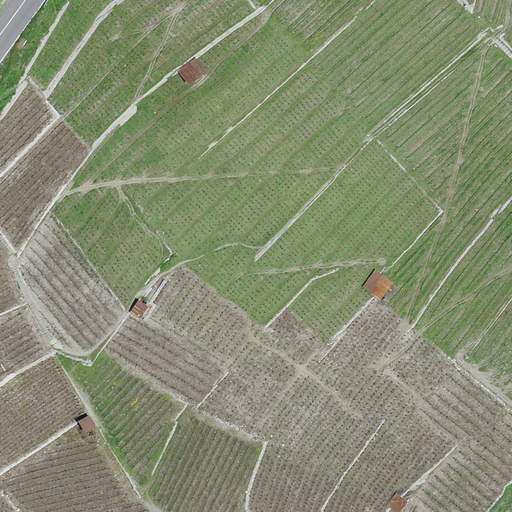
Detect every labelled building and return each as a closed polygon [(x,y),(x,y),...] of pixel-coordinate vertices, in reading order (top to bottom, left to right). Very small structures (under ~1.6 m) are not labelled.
[(204,71),(196,59),(181,70),(189,82),(204,71)] [(392,283),(377,271),(365,286),(380,298),(392,283)] [(147,306),(140,301),(132,311),(140,317),(147,306)] [(95,426),(89,416),(81,421),(87,431),(95,426)] [(405,501),(396,495),(389,505),(399,511),(405,501)]
